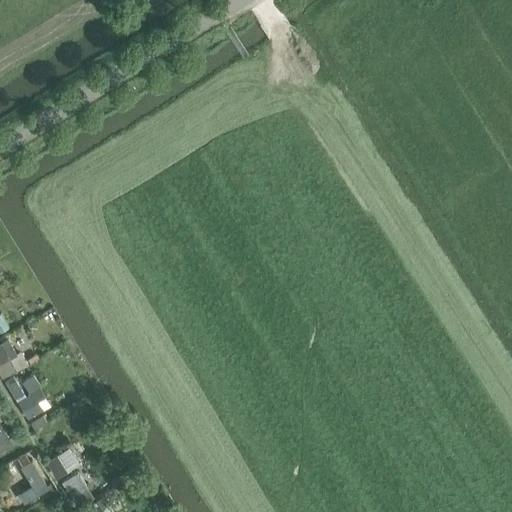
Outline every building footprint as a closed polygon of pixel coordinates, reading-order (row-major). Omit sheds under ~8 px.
[(16,370),(1,343),(0,343),(0,375),(2,378),(16,370)] [(25,394),(14,376),(6,381),(16,399),(25,394)] [(32,393),(18,401),(29,418),(43,410),(32,393)] [(36,418),(29,422),(34,428),(40,425),(36,418)] [(0,423),(0,442),(9,437),(0,423)] [(19,430),(9,437),(15,445),(24,438),(19,430)] [(47,461),(58,478),(70,469),(59,453),(47,461)] [(32,460),(21,466),(38,495),(50,488),(32,460)] [(68,489),(73,486),(75,485),(79,492),(88,487),(78,471),(63,481),(68,489)] [(104,511),(98,500),(85,507),(87,511),(104,511)]
